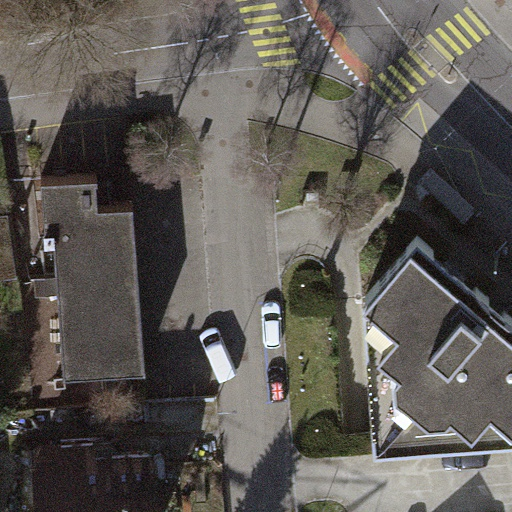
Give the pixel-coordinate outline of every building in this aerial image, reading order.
[(478,207),(432,164),(419,178),(465,221),(478,207)] [(94,186),(34,190),(38,254),(47,253),(56,383),(141,378),(130,213),(96,215),(94,186)] [(13,216),(0,217),(0,279),(21,277),(13,216)] [(511,316),(419,236),(366,299),(378,445),(511,433),(511,316)] [(154,511),(151,456),(91,460),(90,445),(50,447),(51,464),(21,467),(24,511),(154,511)]
